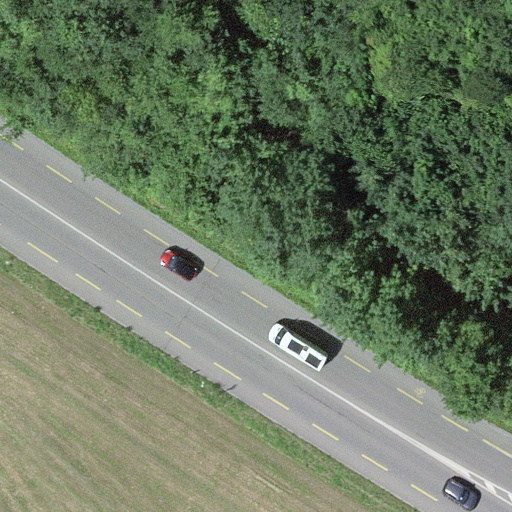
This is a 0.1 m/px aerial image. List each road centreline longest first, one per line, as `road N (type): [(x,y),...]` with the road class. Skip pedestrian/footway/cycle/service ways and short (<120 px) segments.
road 1 (primary): [(0,175),(346,401),(511,498)]
road 2 (track): [(241,0),(287,127),(511,327)]
